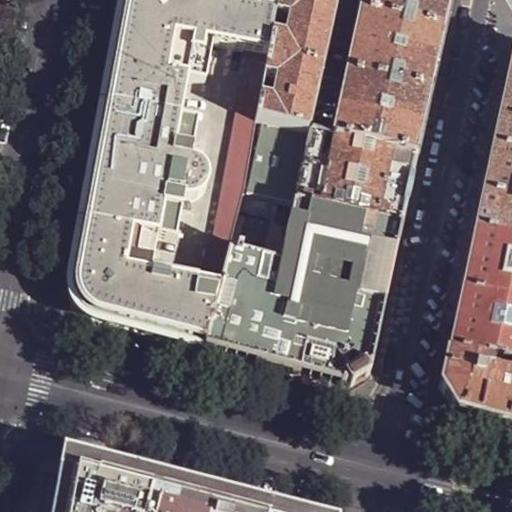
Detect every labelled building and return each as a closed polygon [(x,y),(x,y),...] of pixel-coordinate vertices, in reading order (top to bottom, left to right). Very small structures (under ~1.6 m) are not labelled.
[(76,241),(68,282),(68,292),(71,304),(77,315),(86,322),(98,327),(128,335),(204,354),(228,255),(229,252),(215,249),(175,241),(182,205),(184,206),(193,204),(201,199),(205,191),(206,183),(203,174),(196,168),(229,174),(246,177),(256,126),(260,104),(264,84),(268,63),(272,42),(275,22),(279,2),(279,0),(122,0),(118,21),(104,95),(91,164),(76,241)] [(279,0),(279,2),(335,14),(338,0),(279,0)] [(450,0),(363,0),(359,19),(442,38),(445,24),(450,0)] [(272,42),(268,63),(322,75),(328,49),(329,41),(335,14),(279,2),(275,22),(286,24),(282,44),(272,42)] [(346,80),(429,98),(431,89),(439,53),(442,38),(359,19),(354,46),(352,54),(346,80)] [(354,46),(329,41),(328,49),(352,54),(354,46)] [(260,104),(256,126),(309,137),(315,109),(316,101),(322,75),(268,63),(264,84),(275,86),(271,106),(260,104)] [(511,65),(492,158),(511,162),(511,65)] [(333,143),(416,161),(418,152),(426,116),(429,98),(346,80),(341,107),(339,115),(333,143)] [(341,107),(316,101),(315,109),(339,115),(341,107)] [(309,137),(256,126),(246,177),(243,197),(281,205),(295,208),(311,138),(309,137)] [(408,200),(416,161),(333,143),(311,138),(295,208),(401,231),(408,200)] [(511,162),(492,158),(482,206),(474,239),(511,247),(511,162)] [(246,177),(229,174),(215,249),(229,252),(238,218),(239,211),(243,197),(246,177)] [(243,197),(239,211),(278,219),(281,205),(243,197)] [(291,230),(284,267),(228,255),(204,354),(217,357),(290,376),(341,390),(370,372),(387,294),(401,231),(295,208),(291,230)] [(284,267),(291,230),(238,218),(229,252),(228,255),(284,267)] [(511,247),(474,239),(467,274),(461,298),(511,309),(511,247)] [(453,335),(448,358),(511,371),(511,309),(461,298),(453,335)] [(492,427),(511,432),(511,371),(448,358),(441,392),(456,418),(492,427)] [(195,372),(182,369),(180,377),(193,380),(195,372)] [(86,446),(95,449),(99,436),(89,434),(86,446)] [(146,511),(148,505),(154,484),(106,471),(63,460),(52,511),(146,511)] [(262,511),(205,497),(154,484),(148,505),(172,511),(262,511)]
